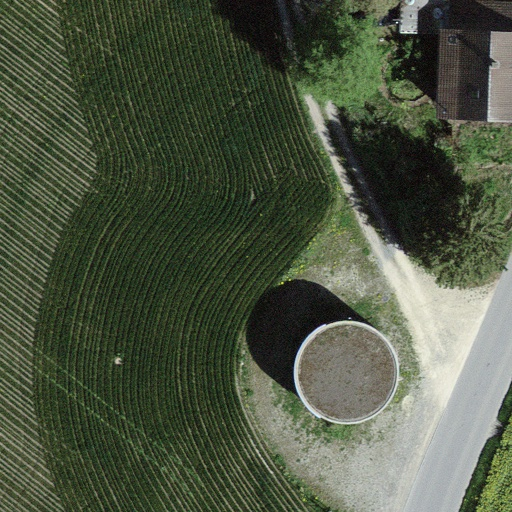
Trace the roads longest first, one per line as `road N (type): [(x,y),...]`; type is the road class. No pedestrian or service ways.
road 1 (track): [(479,387),(351,175),(288,0)]
road 2 (tertiary): [(428,511),(511,309)]
